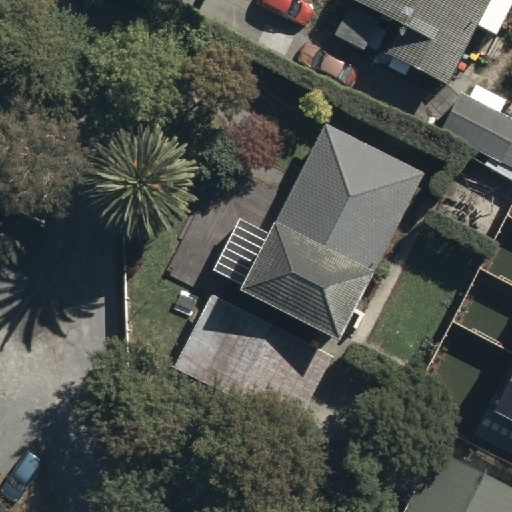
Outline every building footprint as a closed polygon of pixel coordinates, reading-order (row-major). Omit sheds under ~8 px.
[(386,71),(448,102),(499,0),(354,0),(347,14),(401,41),(386,71)] [(462,99),(442,138),(511,173),(511,123),(501,118),(508,106),(477,90),(470,104),(462,99)] [(251,302),(339,347),(422,186),(335,141),(251,302)] [(326,368),(220,306),(181,372),(288,434),(326,368)] [(511,381),(497,411),(511,418),(511,381)] [(401,511),(511,511),(511,479),(440,441),(401,511)] [(0,511),(14,511),(0,501),(0,511)]
